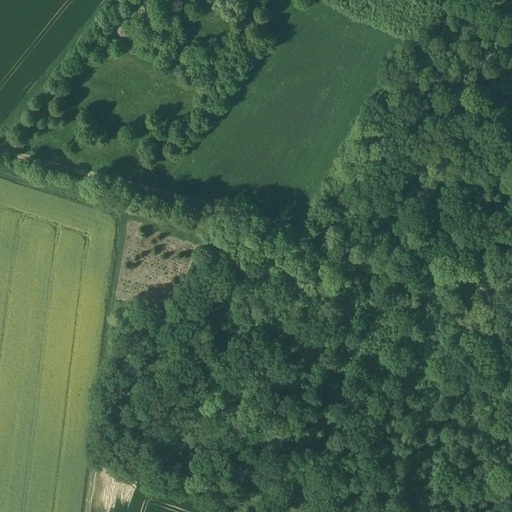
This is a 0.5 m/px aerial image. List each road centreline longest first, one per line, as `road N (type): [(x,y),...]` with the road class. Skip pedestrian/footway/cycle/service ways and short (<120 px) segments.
road 1 (track): [(0,150),(157,188),(496,292),(410,511)]
road 2 (track): [(0,174),(122,208),(119,315),(96,511)]
road 3 (track): [(157,188),(314,0)]
